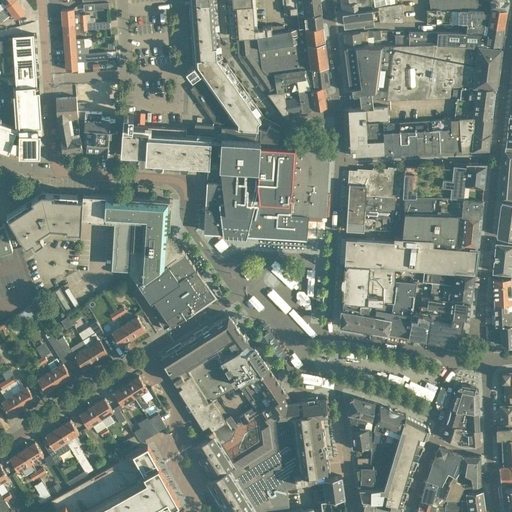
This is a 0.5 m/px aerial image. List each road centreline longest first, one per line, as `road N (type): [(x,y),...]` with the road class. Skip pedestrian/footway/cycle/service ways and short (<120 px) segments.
road 1 (residential): [(498,511),(486,359),(511,357)]
road 2 (residential): [(189,227),(178,181),(62,171),(54,163)]
road 3 (residential): [(0,445),(145,353)]
road 4 (residential): [(47,79),(125,73),(120,0)]
